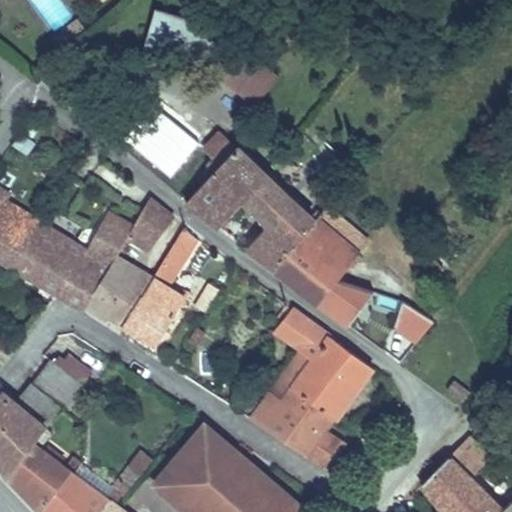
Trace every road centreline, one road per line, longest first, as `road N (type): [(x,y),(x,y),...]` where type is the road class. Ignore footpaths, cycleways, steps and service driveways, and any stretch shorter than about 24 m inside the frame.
road 1 (residential): [(25,82),(428,394),(430,422),(353,511)]
road 2 (residential): [(353,511),(88,325),(66,320),(48,327),(0,380)]
